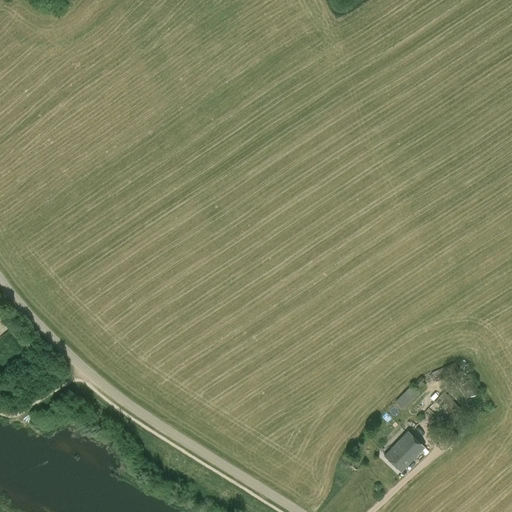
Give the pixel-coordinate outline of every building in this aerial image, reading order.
[(455,362),(431,373),(435,382),(459,371),(455,362)] [(418,388),(425,381),(421,376),(413,383),(418,388)] [(460,386),(468,399),(480,392),(471,379),(460,386)] [(411,385),(395,402),(404,410),(419,394),(411,385)] [(445,429),(455,439),(468,426),(458,416),(445,429)] [(424,448),(407,432),(384,457),(401,473),(424,448)]
